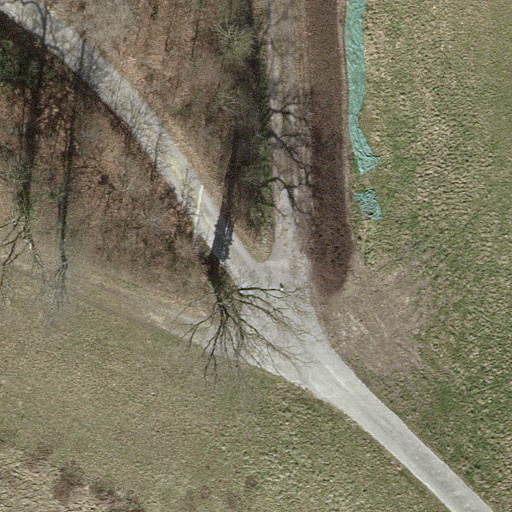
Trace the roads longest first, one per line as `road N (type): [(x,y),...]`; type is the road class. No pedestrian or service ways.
road 1 (track): [(0,230),(311,371),(114,56),(39,0)]
road 2 (unclassified): [(463,511),(311,371)]
